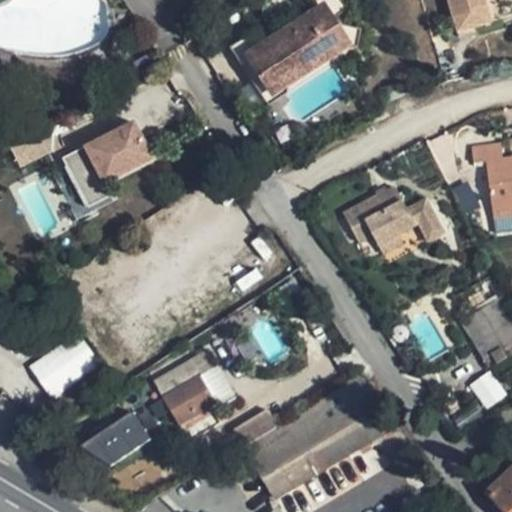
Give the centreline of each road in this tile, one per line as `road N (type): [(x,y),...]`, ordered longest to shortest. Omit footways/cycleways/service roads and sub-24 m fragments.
road 1 (residential): [(478,511),(266,199)]
road 2 (residential): [(511,89),(421,119),(266,199)]
road 3 (residential): [(266,199),(140,0)]
road 4 (unknown): [(266,199),(154,309),(96,348)]
